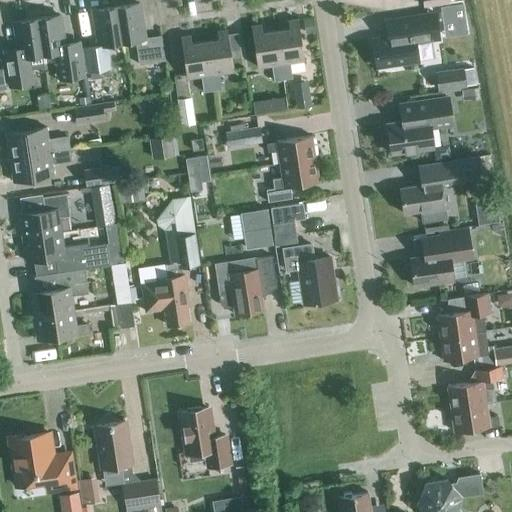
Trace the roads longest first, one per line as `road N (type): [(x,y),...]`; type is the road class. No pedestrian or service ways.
road 1 (unclassified): [(17,384),(348,343),(369,324)]
road 2 (unclassified): [(369,324),(324,0)]
road 3 (unclassified): [(511,444),(411,459),(390,353),(369,324)]
